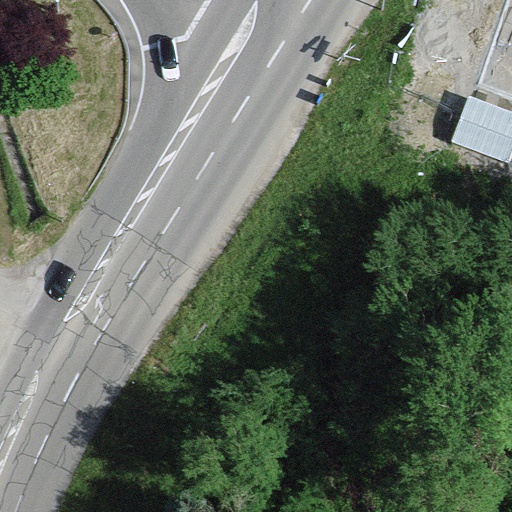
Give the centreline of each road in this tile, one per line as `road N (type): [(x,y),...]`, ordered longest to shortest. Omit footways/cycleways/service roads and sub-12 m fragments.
road 1 (tertiary): [(42,511),(110,369),(309,58)]
road 2 (tertiary): [(225,12),(0,402)]
